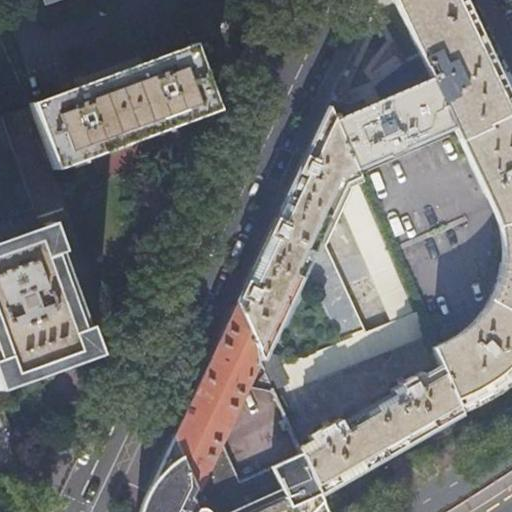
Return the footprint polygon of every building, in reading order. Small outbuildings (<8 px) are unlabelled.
[(432,348),(440,366),(457,405),(493,385),(504,377),(511,371),(511,101),(465,0),(395,0),(430,75),(426,76),(450,126),(453,124),(499,223),(503,237),(505,249),(504,260),(501,272),(496,285),(489,299),(475,320),(466,328),(444,342),(432,348)] [(211,113),(214,112),(190,44),(187,45),(188,51),(31,108),(29,103),(25,104),(49,170),(53,169),(51,162),(208,106),(211,113)] [(334,111),(329,114),(354,170),(450,126),(426,76),(337,118),(334,111)] [(329,114),(326,108),(301,162),(253,263),(234,304),(261,369),(270,389),(285,383),(288,390),(425,332),(356,177),(354,170),(329,114)] [(0,379),(87,349),(90,356),(94,354),(83,326),(77,328),(49,254),(56,252),(45,222),(41,224),(44,231),(14,243),(5,217),(30,207),(0,120),(0,379)] [(185,406),(171,436),(195,488),(218,439),(244,384),(253,365),(261,369),(234,304),(214,346),(203,369),(185,406)] [(311,439),(296,448),(297,452),(318,493),(460,412),(457,405),(440,366),(421,376),(418,371),(404,379),(402,377),(395,381),(397,383),(390,387),(393,393),(338,424),(335,419),(320,427),(318,424),(313,427),(315,430),(308,434),(311,439)] [(218,439),(195,488),(171,436),(152,477),(136,511),(279,511),(257,470),(238,479),(218,439)] [(257,470),(279,511),(285,511),(318,493),(297,452),(257,470)] [(326,511),(318,493),(285,511),(326,511)]
